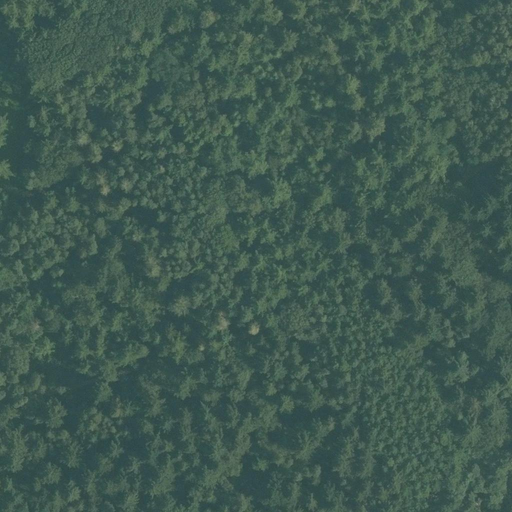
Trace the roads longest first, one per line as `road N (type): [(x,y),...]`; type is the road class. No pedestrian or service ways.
road 1 (track): [(195,347),(236,338),(288,311),(372,235),(480,169)]
road 2 (track): [(0,419),(195,347)]
road 3 (track): [(480,169),(411,0)]
